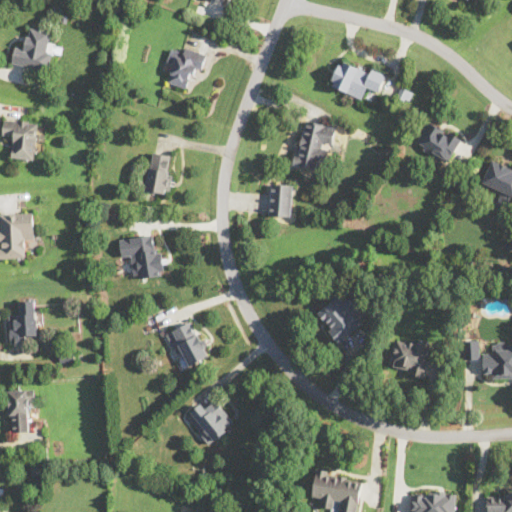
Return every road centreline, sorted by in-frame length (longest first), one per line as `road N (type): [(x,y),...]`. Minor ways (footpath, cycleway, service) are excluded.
road 1 (residential): [(285,0),(232,139),(222,230),(233,282),(279,358),(356,417),(447,436),(511,431)]
road 2 (residential): [(285,1),(422,35),(511,107)]
